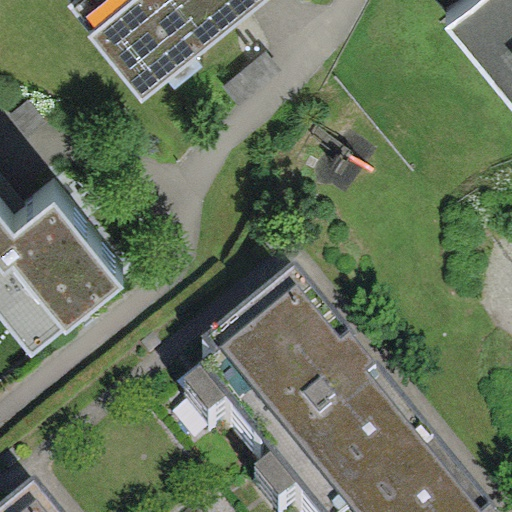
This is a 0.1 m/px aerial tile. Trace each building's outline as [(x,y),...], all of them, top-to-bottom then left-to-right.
[(64,0),(132,85),(229,8),(238,0),(64,0)] [(511,0),(470,0),(448,18),(511,96),(511,0)] [(0,309),(33,347),(121,270),(46,184),(12,214),(0,199),(0,309)] [(351,356),(292,286),(199,362),(211,376),(198,387),(300,511),(478,511),(376,389),(368,396),(353,378),(342,364),(351,356)] [(37,511),(26,499),(10,511),(37,511)]
